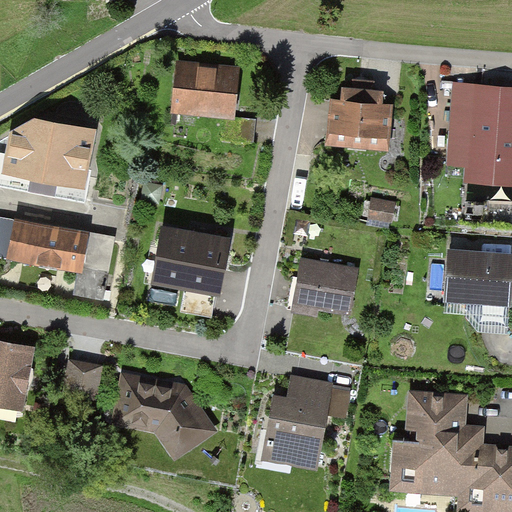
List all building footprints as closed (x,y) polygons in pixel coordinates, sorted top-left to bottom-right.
[(237,71),(181,65),(176,107),(232,114),(237,71)] [(333,102),(329,141),(388,147),(392,108),(381,106),(383,93),(372,92),(373,84),(356,82),(355,91),(345,90),(344,103),(333,102)] [(511,163),(511,90),(476,88),(470,179),(495,181),(497,162),(511,163)] [(257,119),(227,116),(225,139),(255,142),(257,119)] [(0,141),(0,185),(87,202),(92,171),(86,168),(92,132),(37,121),(0,141)] [(396,198),(373,194),(370,216),(393,219),(396,198)] [(0,217),(0,250),(82,267),(77,293),(104,298),(115,240),(0,217)] [(226,239),(164,227),(154,278),(187,284),(181,311),(211,317),(226,239)] [(511,285),(511,257),(451,253),(448,296),(468,297),(467,308),(480,324),(509,326),(511,285)] [(350,312),(358,270),(303,261),(296,302),(350,312)] [(0,409),(23,414),(36,338),(0,331),(0,409)] [(102,367),(72,361),(66,390),(96,396),(102,367)] [(351,386),(333,382),(334,378),(292,370),(288,389),(273,386),(261,451),(318,461),(327,411),(346,415),(351,386)] [(213,432),(185,390),(125,378),(117,420),(160,428),(177,455),(213,432)] [(420,424),(419,434),(395,432),(391,486),(455,491),(454,505),(511,509),(511,442),(485,441),(486,421),(468,419),(470,390),(410,386),(407,423),(420,424)]
